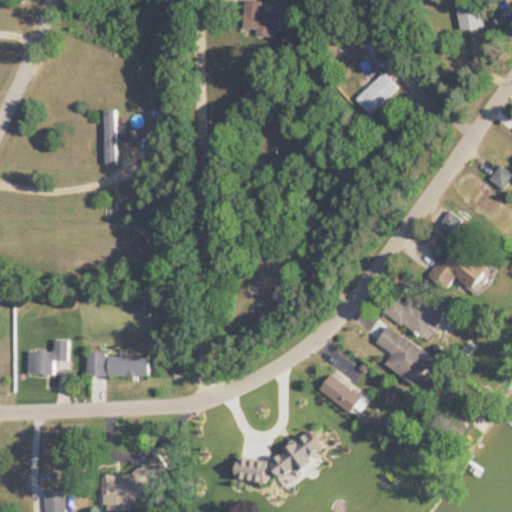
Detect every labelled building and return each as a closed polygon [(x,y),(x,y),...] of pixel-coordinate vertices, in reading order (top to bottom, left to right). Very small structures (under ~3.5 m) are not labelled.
[(247,0),(246,29),(257,30),(257,35),(280,36),(282,14),(264,13),(264,1),(251,0),(247,0)] [(462,28),(485,27),(483,0),(467,0),(460,1),(462,28)] [(399,54),(380,32),(364,46),(382,67),(399,54)] [(374,113),(399,86),(385,72),(359,98),(374,113)] [(119,109),(107,109),(107,163),(119,163),(119,109)] [(511,182),(511,171),(503,165),(492,179),(507,189),(511,182)] [(497,272),(463,243),(435,275),(450,288),(459,278),(478,295),(497,272)] [(407,302),(396,295),(385,311),(429,338),(447,310),(415,290),(407,302)] [(388,363),(420,384),(439,357),(391,324),(380,341),(396,352),(388,363)] [(56,374),(56,360),(70,360),(70,339),(55,339),(55,350),(31,350),(31,374),(56,374)] [(108,375),(108,351),(90,351),(90,375),(108,375)] [(151,374),(151,355),(110,355),(110,374),(151,374)] [(323,388),(355,412),(366,398),(335,373),(323,388)] [(313,466),(323,465),(319,425),(309,426),(313,466)] [(137,483),(167,482),(167,467),(106,468),(106,509),(138,509),(137,483)] [(49,491),(49,511),(68,511),(68,491),(49,491)] [(309,511),(308,493),(288,494),(288,511),(309,511)]
